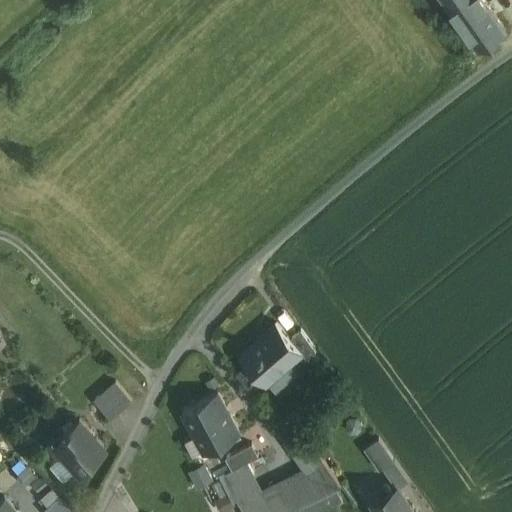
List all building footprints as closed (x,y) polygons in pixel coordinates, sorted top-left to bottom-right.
[(506,28),(486,0),(445,0),(479,47),(506,28)] [(283,316),(240,353),(267,384),(310,347),(283,316)] [(116,376),(94,397),(112,416),(134,396),(116,376)] [(219,385),(182,403),(205,451),(242,433),(219,385)] [(78,410),(49,438),(82,473),(112,445),(78,410)] [(254,454),(225,468),(245,511),(293,511),(342,490),(315,430),(291,441),(304,470),(269,486),(254,454)] [(206,460),(189,467),(196,486),(213,480),(206,460)] [(50,511),(74,511),(78,509),(54,484),(38,499),(50,511)] [(414,511),(410,505),(400,488),(375,504),(379,511),(414,511)] [(28,511),(9,490),(0,497),(0,511),(28,511)]
